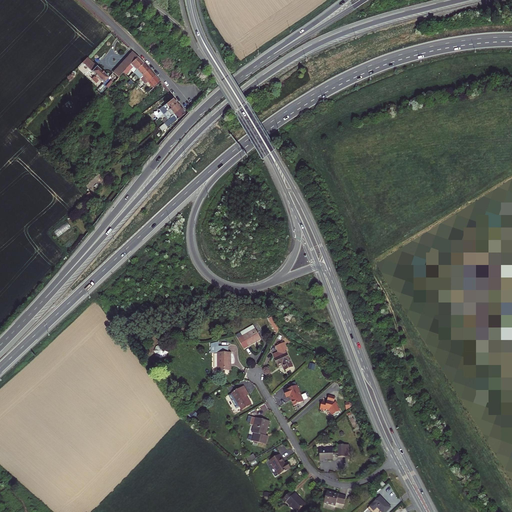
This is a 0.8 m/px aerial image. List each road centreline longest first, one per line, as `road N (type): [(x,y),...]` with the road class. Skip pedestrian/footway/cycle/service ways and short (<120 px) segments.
road 1 (trunk): [(462,0),(344,32),(264,77),(193,137),(36,308)]
road 2 (trunk): [(281,48),(192,120),(36,308)]
road 3 (trunk): [(0,367),(266,127)]
road 4 (trunk): [(266,127),(390,59),(511,39)]
road 5 (trunk): [(265,285),(241,290),(211,279),(194,256),(190,232),(208,185),(266,127)]
road 6 (secondary): [(318,265),(395,459)]
road 7 (residential): [(255,374),(321,479),(366,481),(395,459)]
road 8 (secondary): [(348,318),(306,213),(270,154)]
road 9 (secondary): [(189,0),(206,48),(270,154)]
road 10 (secondary): [(403,455),(348,318)]
road 11 (residential): [(86,0),(187,105)]
